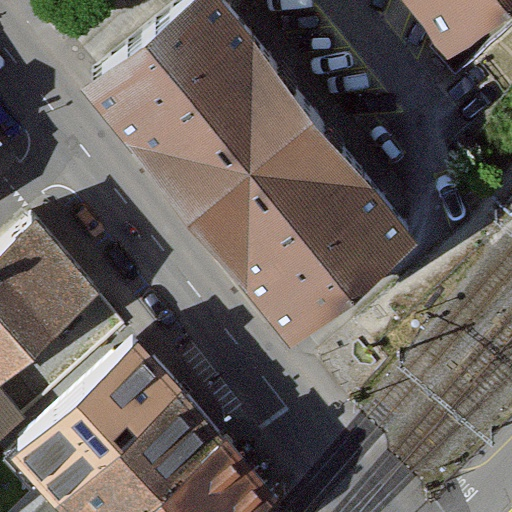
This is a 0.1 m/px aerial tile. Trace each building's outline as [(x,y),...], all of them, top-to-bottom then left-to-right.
[(222,0),(129,0),(68,48),(169,176),(288,83),(222,0)] [(426,0),(445,24),(475,0),(426,0)] [(400,224),(288,83),(169,176),(281,318),(400,224)] [(0,358),(87,283),(32,219),(0,246),(0,358)] [(114,511),(207,429),(166,382),(44,491),(63,511),(114,511)] [(236,511),(262,490),(207,429),(114,511),(236,511)]
